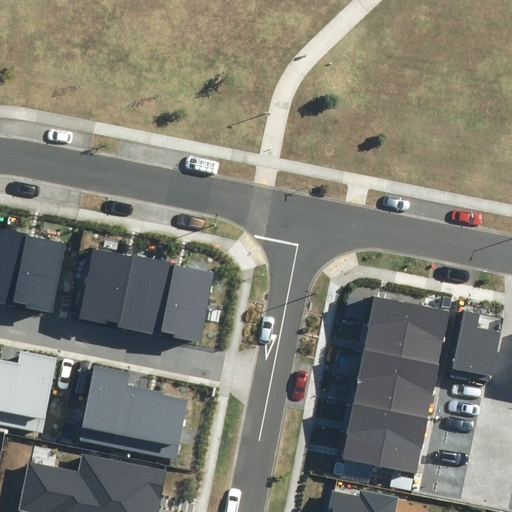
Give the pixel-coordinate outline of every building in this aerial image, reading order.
[(68,242),(5,231),(0,257),(0,303),(55,313),(68,242)] [(141,331),(155,260),(93,248),(78,318),(106,324),(107,320),(118,322),(117,327),(141,331)] [(213,272),(155,260),(141,331),(161,335),(162,331),(173,333),(172,337),(199,342),(213,272)] [(370,317),(445,332),(451,306),(375,291),(370,317)] [(481,307),(466,305),(455,360),(493,367),(501,327),(478,322),(481,307)] [(365,344),(440,359),(445,332),(370,317),(365,344)] [(359,371),(435,386),(440,359),(365,344),(359,371)] [(19,363),(10,361),(0,414),(0,424),(42,432),(56,358),(21,351),(19,363)] [(0,414),(10,361),(0,359),(0,414)] [(125,449),(136,387),(128,385),(130,374),(95,367),(81,441),(125,449)] [(354,398),(429,413),(435,386),(359,371),(354,398)] [(163,392),(136,387),(125,449),(178,459),(189,399),(163,394),(163,392)] [(349,425),(424,439),(429,413),(354,398),(349,425)] [(343,451),(419,466),(424,439),(349,425),(343,451)] [(158,511),(167,471),(81,453),(78,471),(29,461),(19,510),(27,511),(158,511)] [(394,511),(398,498),(360,490),(359,495),(331,490),(326,511),(394,511)]
